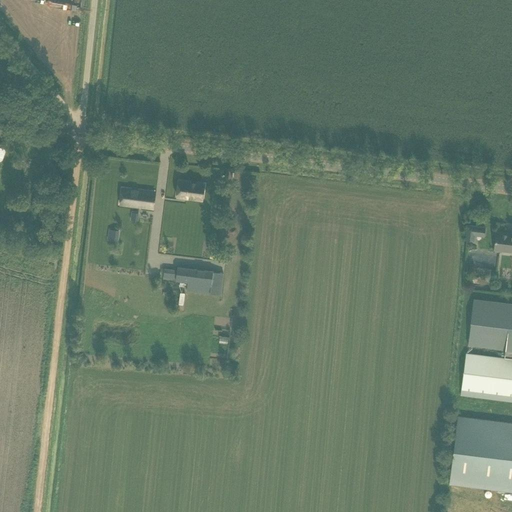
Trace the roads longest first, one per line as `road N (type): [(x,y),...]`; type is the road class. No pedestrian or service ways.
road 1 (unclassified): [(511,190),(83,137)]
road 2 (track): [(38,511),(83,137)]
road 3 (unclassified): [(83,137),(97,0)]
road 4 (track): [(0,31),(83,137)]
